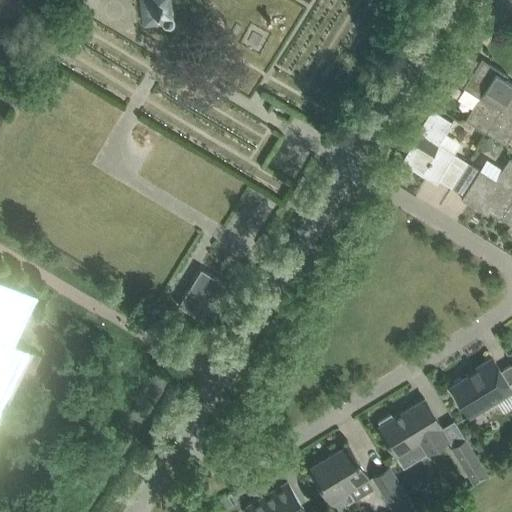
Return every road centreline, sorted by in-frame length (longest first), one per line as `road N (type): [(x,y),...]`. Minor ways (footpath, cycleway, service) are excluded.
road 1 (residential): [(164,452),(234,465),(276,452),(511,315)]
road 2 (residential): [(164,452),(351,163)]
road 3 (residential): [(511,270),(351,163)]
road 4 (residential): [(351,163),(451,0)]
